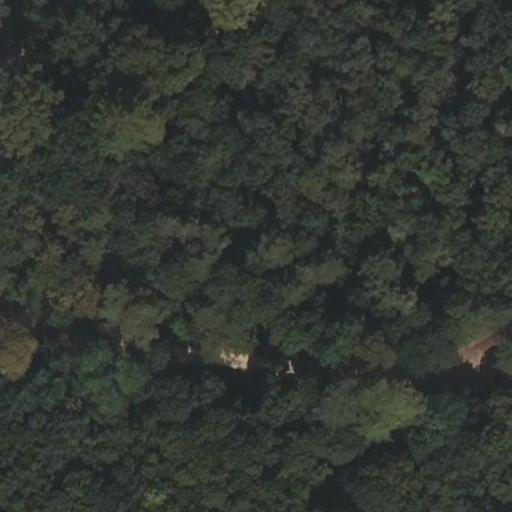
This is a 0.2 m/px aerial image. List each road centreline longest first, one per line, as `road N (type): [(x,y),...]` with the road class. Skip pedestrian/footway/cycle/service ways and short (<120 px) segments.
road 1 (track): [(0,330),(441,385),(511,383)]
road 2 (track): [(0,189),(243,0)]
road 3 (unknown): [(511,329),(291,511)]
